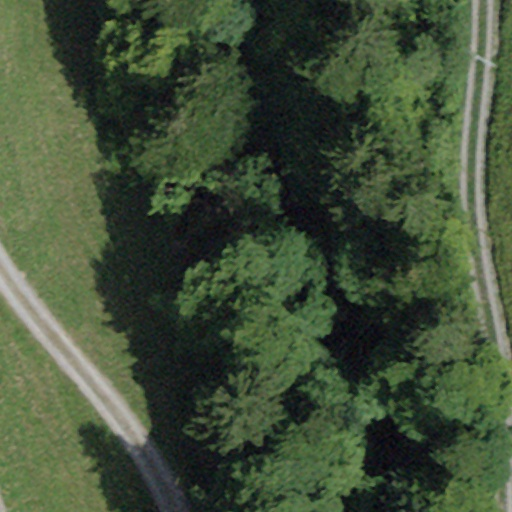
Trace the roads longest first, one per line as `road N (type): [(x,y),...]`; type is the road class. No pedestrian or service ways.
road 1 (track): [(507,511),(502,386),(473,227),(482,0)]
road 2 (track): [(0,263),(145,448),(180,511)]
